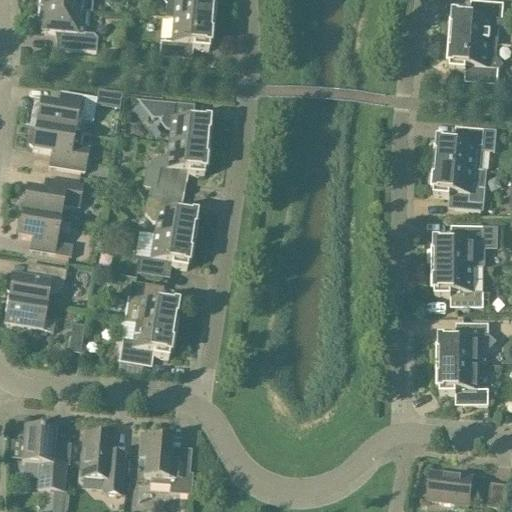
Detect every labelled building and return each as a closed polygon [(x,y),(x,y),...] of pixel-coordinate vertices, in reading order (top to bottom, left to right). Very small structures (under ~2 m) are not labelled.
[(38,0),(38,11),(89,16),(91,16),(92,0),(38,0)] [(165,21),(172,21),(213,25),(215,4),(212,4),(211,0),(159,0),(166,8),(165,21)] [(448,44),(497,48),(498,35),(506,28),(502,24),(503,8),(478,6),(477,17),(454,15),(453,24),(450,23),(448,44)] [(88,30),(89,16),(38,11),(36,26),(41,26),(40,36),(60,37),(60,48),(88,50),(90,38),(85,37),(85,30),(88,30)] [(213,25),(172,21),(170,46),(160,45),(158,61),(184,63),(185,52),(207,54),(208,45),(212,46),(213,25)] [(496,62),(497,48),(448,44),(447,65),(450,65),(449,74),(472,76),(471,87),(497,89),(498,73),(502,69),(496,62)] [(110,53),(109,62),(119,63),(120,53),(110,53)] [(35,130),(73,136),(73,135),(75,122),(92,125),(96,102),(68,98),(66,109),(39,105),(35,130)] [(169,132),(168,148),(209,151),(211,130),(207,129),(208,121),(185,118),(186,109),(161,105),(159,121),(161,122),(160,125),(166,132),(169,132)] [(81,136),(73,135),(73,136),(35,130),(34,139),(29,140),(28,149),(31,152),(31,154),(58,159),(56,172),(83,177),(87,151),(79,150),(81,136)] [(432,170),(483,175),(485,156),(495,157),(497,135),(463,132),(462,143),(439,141),(438,150),(434,149),(432,170)] [(149,190),(149,191),(176,196),(179,178),(202,181),(203,171),(206,172),(209,151),(168,148),(167,157),(164,157),(151,163),(151,167),(147,167),(142,189),(149,190)] [(486,175),(483,175),(432,170),(431,191),(434,192),(433,201),(456,203),(455,213),(481,215),(482,206),(483,206),(486,175)] [(21,216),(59,222),(61,210),(77,212),(81,189),(54,184),(52,196),(25,192),(21,216)] [(155,224),(153,238),(194,245),(197,224),(194,223),(195,215),(172,211),(176,196),(149,191),(145,216),(151,224),(155,224)] [(55,246),(59,222),(21,216),(17,241),(42,245),(40,257),(70,262),(72,249),(55,246)] [(431,272),(472,272),(472,271),(484,271),(484,251),(497,252),(498,229),(451,229),(451,242),(435,242),(435,251),(431,251),(431,272)] [(161,281),(163,270),(186,273),(187,265),(191,266),(194,245),(153,238),(150,262),(138,261),(136,277),(161,281)] [(7,303),(46,310),(48,294),(62,296),(66,273),(38,269),(36,283),(11,279),(7,303)] [(472,294),(472,272),(431,272),(431,293),(435,293),(434,301),(457,302),(457,312),(483,312),(484,294),(472,294)] [(126,326),(175,334),(179,313),(175,313),(177,304),(154,300),(156,289),(133,286),(126,326)] [(43,323),(46,310),(7,303),(2,328),(52,336),(54,325),(43,323)] [(175,334),(126,326),(122,325),(120,342),(124,343),(120,367),(143,370),(144,359),(167,363),(168,354),(172,355),(175,334)] [(79,357),(84,329),(71,327),(67,355),(79,357)] [(436,369),(477,369),(477,368),(486,368),(486,357),(497,346),(488,337),(488,327),(455,327),(455,340),(440,340),(440,348),(436,348),(436,369)] [(477,393),(477,369),(436,369),(436,390),(439,390),(439,399),(462,399),(462,410),(487,410),(487,393),(477,393)] [(62,495),(64,469),(51,468),(53,436),(24,434),(21,467),(39,468),(37,493),(54,494),(62,495)] [(119,498),(122,471),(110,470),(112,441),(83,439),(80,481),(103,483),(102,497),(119,498)] [(190,499),(191,483),(188,482),(191,453),(170,451),(171,446),(139,443),(138,463),(144,463),(143,481),(149,482),(149,488),(169,489),(168,497),(190,499)] [(431,477),(427,505),(469,510),(472,482),(431,477)] [(494,511),(504,511),(507,489),(491,487),(488,511),(494,511)] [(63,511),(65,495),(62,495),(54,494),(52,511),(63,511)]
